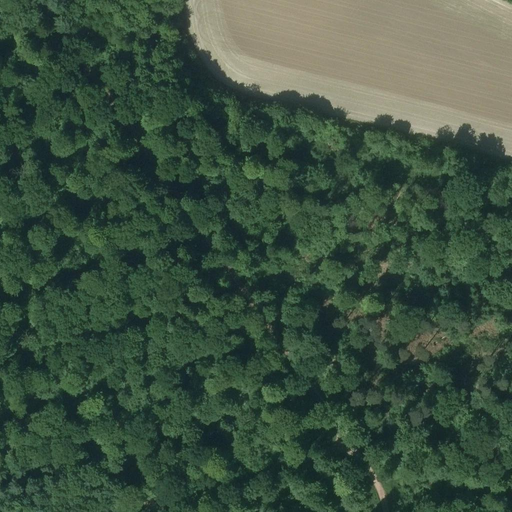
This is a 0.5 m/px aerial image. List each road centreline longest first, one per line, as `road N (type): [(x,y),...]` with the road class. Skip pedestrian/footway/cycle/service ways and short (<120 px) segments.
road 1 (track): [(42,0),(373,467),(390,511)]
road 2 (track): [(105,511),(511,398)]
